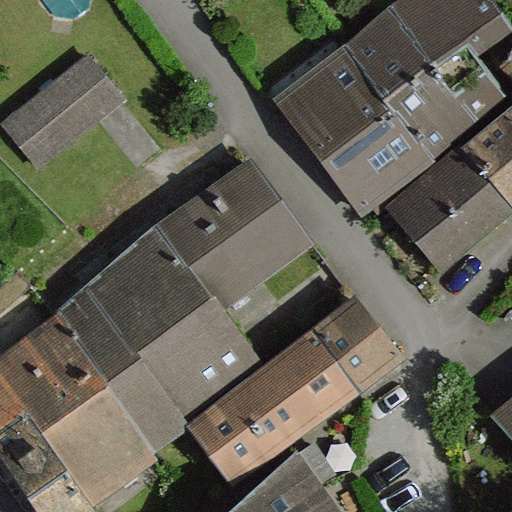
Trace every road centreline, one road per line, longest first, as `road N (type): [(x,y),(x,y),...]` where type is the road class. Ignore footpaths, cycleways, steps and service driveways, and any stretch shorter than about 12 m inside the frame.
road 1 (residential): [(435,347),(174,0)]
road 2 (track): [(424,511),(435,347)]
